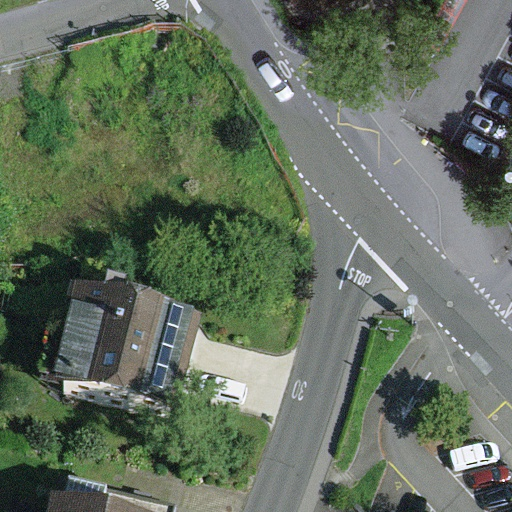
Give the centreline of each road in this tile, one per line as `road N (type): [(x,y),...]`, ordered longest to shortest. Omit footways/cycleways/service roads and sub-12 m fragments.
road 1 (unclassified): [(278,511),(343,280),(377,216)]
road 2 (residential): [(219,0),(377,216)]
road 3 (residential): [(377,216),(511,366)]
road 4 (residential): [(0,35),(117,0)]
